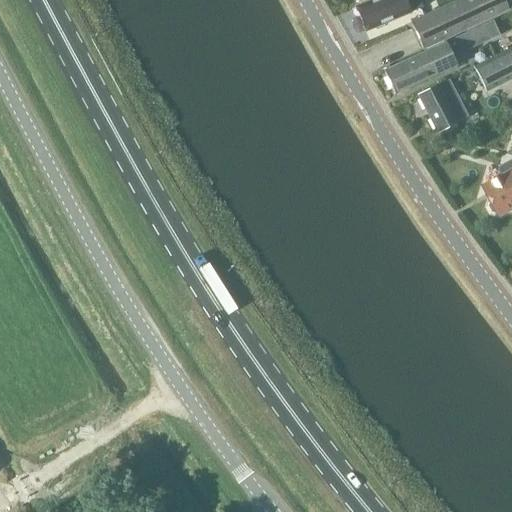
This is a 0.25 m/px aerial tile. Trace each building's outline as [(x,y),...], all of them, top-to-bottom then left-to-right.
[(376,0),(356,9),(366,33),(410,14),(403,0),(376,0)] [(511,8),(511,0),(461,0),(411,24),(423,50),(511,8)] [(493,22),(453,40),(460,54),(500,36),(493,22)] [(384,72),(395,95),(457,66),(446,43),(384,72)] [(511,48),(474,68),(487,92),(511,79),(511,48)] [(418,96),(437,133),(468,117),(449,81),(418,96)] [(498,213),(500,217),(511,210),(511,161),(499,169),(504,177),(484,188),(492,202),(490,203),(489,207),(492,213),(496,215),(498,213)]
